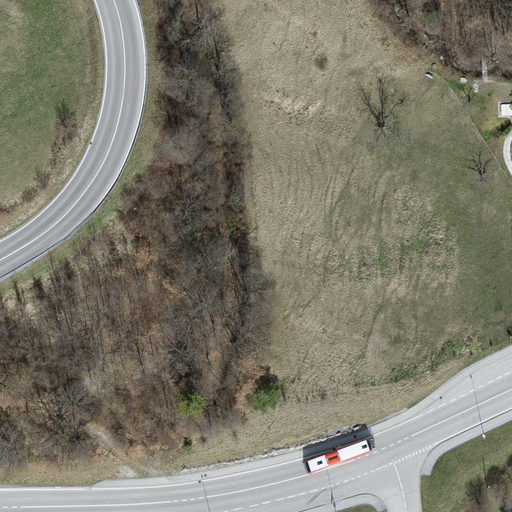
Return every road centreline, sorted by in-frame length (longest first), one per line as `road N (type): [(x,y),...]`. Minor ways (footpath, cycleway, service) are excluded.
road 1 (secondary): [(384,453),(283,488),(177,503),(0,508)]
road 2 (secondary): [(0,260),(58,221),(107,154),(125,49),(113,0)]
road 3 (secondary): [(511,391),(384,453)]
